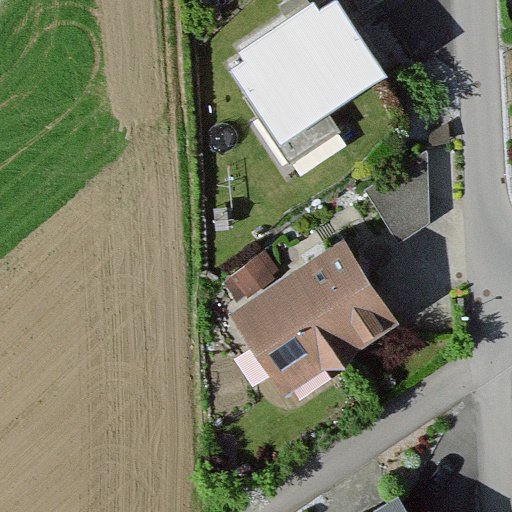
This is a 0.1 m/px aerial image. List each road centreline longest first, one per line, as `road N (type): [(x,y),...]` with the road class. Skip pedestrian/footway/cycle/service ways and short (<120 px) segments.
road 1 (residential): [(500,346),(481,0)]
road 2 (residential): [(500,346),(256,511)]
road 3 (residential): [(506,511),(500,346)]
